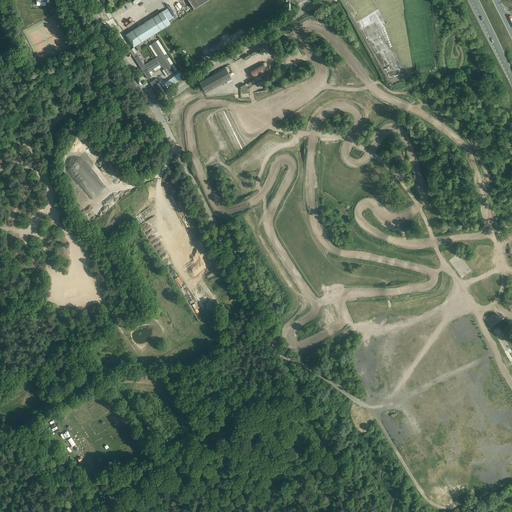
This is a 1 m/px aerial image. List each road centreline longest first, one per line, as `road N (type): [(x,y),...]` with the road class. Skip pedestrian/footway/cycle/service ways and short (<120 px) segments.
road 1 (track): [(246,106),(266,128),(341,138),(398,177),(511,385)]
road 2 (track): [(281,357),(373,408),(495,351)]
road 3 (track): [(102,511),(295,385)]
road 4 (track): [(299,297),(329,301),(364,330),(354,362),(394,450)]
road 5 (unclassified): [(152,109),(322,0)]
road 6 (track): [(280,321),(299,297),(257,228),(272,207)]
road 7 (unclassified): [(152,109),(83,0)]
